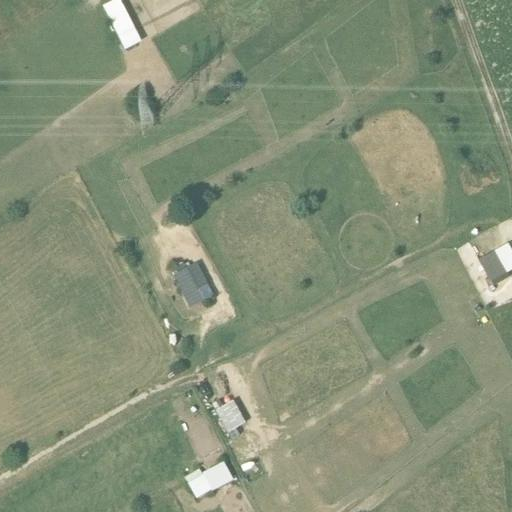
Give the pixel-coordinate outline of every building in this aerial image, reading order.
[(119,3),(103,10),(124,55),(142,46),(119,3)] [(511,255),(507,247),(479,264),(491,285),(511,272),(511,255)] [(195,267),(173,281),(190,314),(212,298),(195,267)] [(228,434),(246,425),(235,402),(217,410),(228,434)] [(225,465),(188,488),(197,503),(233,483),(225,465)]
